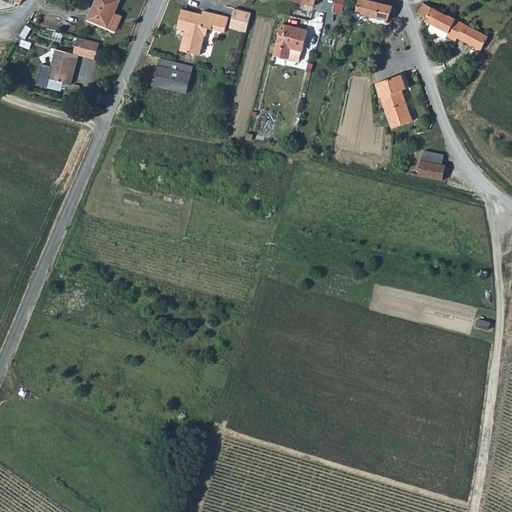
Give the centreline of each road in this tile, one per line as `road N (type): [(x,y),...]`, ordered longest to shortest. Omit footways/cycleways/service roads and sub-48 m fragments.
road 1 (unclassified): [(156,0),(0,367)]
road 2 (track): [(488,194),(497,345),(473,511)]
road 3 (unclassified): [(400,0),(450,140),(488,194),(511,210)]
